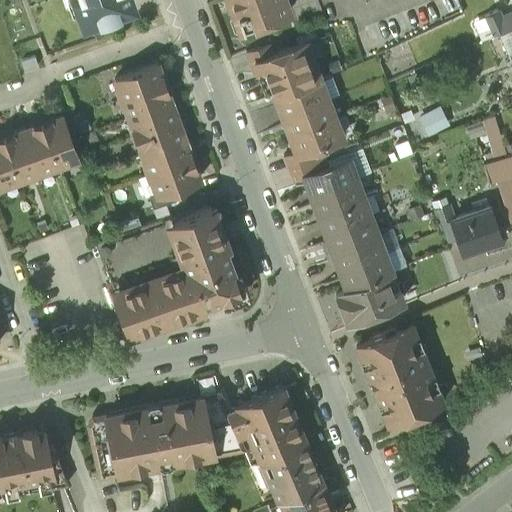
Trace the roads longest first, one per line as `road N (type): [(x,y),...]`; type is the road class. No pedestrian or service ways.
road 1 (residential): [(195,26),(312,345)]
road 2 (residential): [(312,345),(283,338),(44,380)]
road 3 (residential): [(0,99),(195,26)]
road 4 (residential): [(312,345),(385,511)]
road 5 (unknown): [(133,156),(0,216)]
road 6 (residential): [(0,256),(44,380)]
